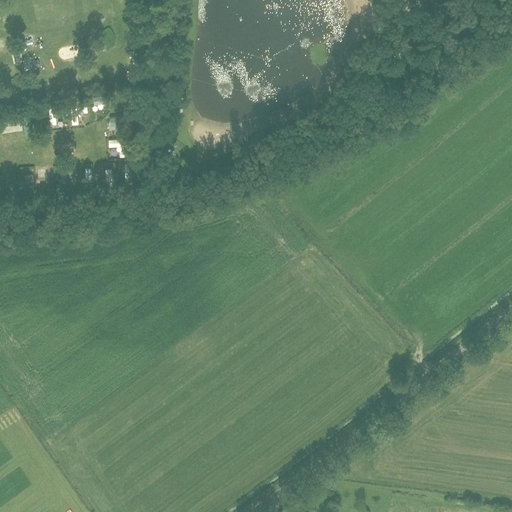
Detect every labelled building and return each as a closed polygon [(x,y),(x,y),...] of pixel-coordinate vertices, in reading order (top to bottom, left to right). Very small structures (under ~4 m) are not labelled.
[(123,2),(122,10),(130,10),(131,2),(123,2)] [(13,46),(4,45),(3,55),(12,56),(13,46)] [(28,47),(29,55),(40,54),(39,46),(28,47)] [(109,93),(93,97),(95,105),(111,101),(109,93)] [(92,109),(84,110),(86,117),(93,116),(92,109)] [(29,111),(22,112),(25,136),(32,135),(29,111)] [(18,120),(2,123),(3,133),(20,130),(18,120)] [(190,145),(188,132),(182,133),(184,146),(190,145)] [(110,163),(102,163),(102,186),(110,186),(110,163)] [(133,163),(124,163),(124,186),(133,185),(133,163)] [(74,167),(65,167),(66,189),(74,189),(74,167)] [(91,167),(82,167),(83,190),(91,190),(91,167)] [(34,173),(26,173),(26,196),(34,196),(34,173)]
